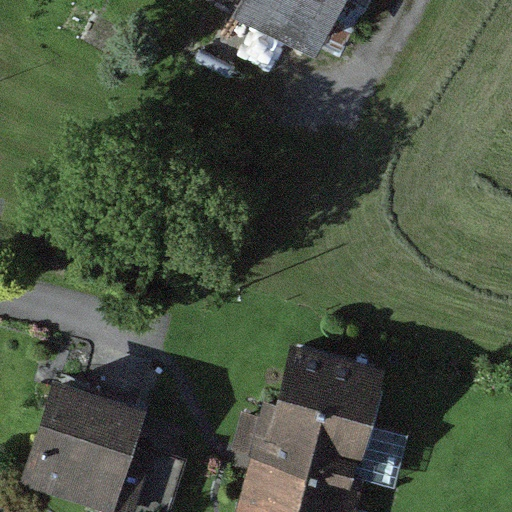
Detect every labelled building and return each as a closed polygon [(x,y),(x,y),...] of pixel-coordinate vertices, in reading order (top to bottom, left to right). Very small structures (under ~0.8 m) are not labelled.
[(204,0),(309,58),(341,0),(204,0)] [(267,352),(220,494),(276,511),(340,511),(381,389),(267,352)] [(45,374),(10,472),(95,502),(130,404),(45,374)] [(408,456),(405,411),(373,413),(376,458),(408,456)] [(276,511),(220,494),(214,511),(276,511)]
